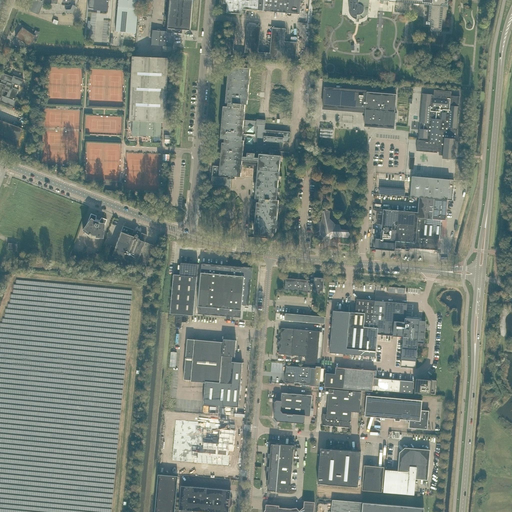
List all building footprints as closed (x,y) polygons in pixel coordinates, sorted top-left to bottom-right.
[(33,0),(34,0),(30,11),(38,14),(40,9),(41,9),(41,8),(41,7),(43,0),(80,0),(80,2),(87,2),(86,0),(33,0)] [(89,0),(88,8),(94,8),(93,10),(107,11),(104,10),(107,8),(108,0),(89,0)] [(118,0),(115,31),(135,33),(138,0),(118,0)] [(191,0),(169,0),(167,28),(166,31),(160,31),(159,31),(152,30),(152,34),(151,41),(151,45),(169,46),(173,47),(174,36),(181,36),(181,30),(189,30),(191,0)] [(220,0),(220,7),(224,7),(223,11),(241,13),(241,9),(264,11),(264,4),(260,4),(260,0),(220,0)] [(299,14),(300,0),(260,0),(260,4),(264,4),(264,11),(299,14)] [(349,0),(349,1),(352,3),(351,3),(350,5),(349,6),(349,8),(349,10),(349,11),(349,13),(350,14),(351,16),(352,17),(354,18),(355,19),(356,19),(356,21),(359,22),(359,19),(360,19),(362,19),(364,18),(365,17),(366,16),(367,14),(368,13),(368,11),(368,10),(368,8),(368,6),(367,5),(367,4),(369,3),(369,0),(382,0),(391,1),(430,4),(428,21),(432,22),(431,30),(441,31),(442,26),(445,27),(447,0),(349,0)] [(260,35),(261,27),(247,25),(247,34),(260,35)] [(33,41),(36,37),(22,27),(19,31),(18,33),(15,37),(29,46),(32,42),(33,43),(33,41)] [(271,40),(284,41),(285,29),(272,28),(271,40)] [(259,44),(260,35),(247,34),(246,42),(259,44)] [(234,49),(234,39),(227,38),(226,48),(234,49)] [(283,59),(284,41),(271,40),(270,53),(270,57),(283,59)] [(295,60),(297,42),(284,41),(283,59),(295,60)] [(258,52),(259,44),(246,42),(245,55),(258,56),(258,52)] [(165,122),(168,58),(131,56),(131,69),(129,120),(133,121),(132,135),(141,135),(142,133),(151,134),(151,136),(160,136),(161,122),(165,122)] [(14,83),(21,85),(23,79),(13,75),(13,77),(2,72),(0,76),(0,79),(1,80),(0,83),(0,82),(0,99),(1,98),(1,97),(0,100),(0,103),(5,105),(5,103),(13,106),(15,100),(14,100),(18,89),(12,87),(14,83)] [(396,119),(397,118),(397,113),(395,112),(396,94),(342,90),(324,88),(323,103),(323,106),(366,109),(365,118),(364,125),(394,127),(394,119),(396,119)] [(451,96),(451,91),(434,90),(434,95),(432,95),(432,94),(422,93),(419,137),(419,142),(417,142),(416,151),(437,152),(438,152),(438,151),(439,152),(439,155),(443,155),(443,158),(453,159),(454,159),(453,159),(455,141),(456,141),(457,128),(459,106),(459,104),(460,96),(451,96)] [(0,141),(14,147),(14,148),(22,128),(0,119),(0,141)] [(322,135),(335,136),(335,127),(322,126),(322,135)] [(273,151),(259,149),(259,160),(258,166),(280,167),(281,155),(288,156),(289,152),(280,151),(276,151),(275,151),(273,151)] [(277,199),(280,167),(258,166),(255,198),(260,199),(260,202),(257,202),(254,234),(272,236),(272,232),(276,232),(278,206),(279,200),(277,199)] [(454,180),(444,179),(412,176),(410,196),(419,197),(448,200),(452,200),(453,191),(454,191),(454,189),(453,189),(454,180)] [(16,185),(14,191),(24,195),(26,189),(16,185)] [(30,190),(26,200),(32,202),(36,192),(30,190)] [(14,191),(12,197),(21,201),(24,195),(14,191)] [(36,192),(32,202),(38,204),(42,195),(36,192)] [(42,195),(38,204),(44,207),(48,197),(42,195)] [(12,197),(9,203),(19,207),(21,201),(12,197)] [(48,197),(44,207),(50,209),(54,199),(48,197)] [(446,220),(448,200),(419,197),(418,212),(418,217),(441,219),(446,220)] [(54,199),(50,209),(56,211),(59,202),(54,199)] [(59,202),(56,211),(62,213),(65,204),(59,202)] [(9,203),(7,209),(17,213),(19,207),(9,203)] [(65,204),(62,213),(68,216),(71,206),(65,204)] [(71,206),(68,216),(73,218),(77,208),(71,206)] [(77,208),(73,218),(80,220),(83,211),(77,208)] [(328,209),(328,208),(327,208),(326,209),(325,210),(324,213),(323,213),(322,221),(321,222),(320,221),(317,222),(316,233),(318,236),(318,235),(320,237),(323,239),(325,236),(326,236),(328,236),(329,236),(331,238),(334,236),(349,237),(350,234),(349,231),(347,231),(347,230),(341,229),(340,229),(341,228),(339,224),(335,224),(330,219),(329,219),(330,211),(328,210),(328,209)] [(7,209),(5,215),(15,218),(17,213),(7,209)] [(396,243),(398,210),(383,209),(381,239),(376,238),(375,249),(385,249),(385,250),(387,250),(388,250),(395,250),(395,248),(396,243)] [(415,248),(418,217),(418,212),(398,210),(396,243),(395,248),(406,249),(406,250),(409,250),(410,250),(410,248),(415,248)] [(91,236),(98,219),(96,219),(96,215),(91,213),(87,223),(86,224),(83,230),(85,231),(84,233),(89,237),(91,234),(92,235),(91,236)] [(5,215),(3,221),(12,224),(15,218),(5,215)] [(103,229),(107,219),(101,217),(99,220),(98,219),(91,236),(92,236),(92,235),(93,235),(92,238),(99,239),(99,237),(102,237),(103,230),(103,231),(103,229)] [(438,250),(441,219),(418,217),(415,248),(431,249),(431,250),(434,250),(438,250)] [(2,221),(0,227),(10,231),(12,225),(12,224),(3,221),(2,221)] [(133,232),(134,230),(123,226),(115,247),(111,245),(110,248),(105,261),(145,266),(154,245),(144,242),(147,235),(141,233),(141,235),(139,234),(139,233),(139,232),(139,231),(138,230),(137,230),(136,230),(135,231),(135,232),(133,232)] [(79,250),(78,252),(72,249),(69,257),(96,260),(98,254),(92,252),(91,253),(85,251),(85,252),(79,250)] [(194,315),(198,264),(181,262),(180,275),(174,274),(170,313),(194,315)] [(252,268),(248,268),(202,264),(198,313),(241,317),(242,304),(246,305),(248,305),(252,268)] [(324,285),(324,278),(314,277),(314,280),(311,280),(305,280),(300,279),(297,279),(289,278),(286,278),(285,282),(285,287),(285,290),(308,292),(310,292),(323,293),(324,288),(325,288),(325,287),(325,286),(325,285),(324,285)] [(376,315),(377,306),(377,305),(375,305),(375,301),(357,299),(355,313),(376,315)] [(385,302),(385,306),(384,320),(404,322),(404,318),(406,318),(407,303),(385,302)] [(404,322),(384,320),(385,306),(377,305),(377,306),(376,315),(376,321),(379,321),(377,334),(404,336),(404,331),(425,332),(426,321),(422,321),(417,320),(417,321),(414,320),(414,319),(406,318),(404,318),(404,322)] [(327,322),(327,315),(287,311),(287,319),(309,321),(308,325),(321,326),(322,322),(327,322)] [(350,312),(333,311),(331,331),(348,333),(350,312)] [(376,351),(377,334),(379,321),(376,321),(376,315),(355,313),(350,312),(348,333),(347,348),(376,351)] [(189,316),(178,315),(176,327),(182,327),(183,321),(189,322),(189,316)] [(320,331),(307,330),(281,328),(280,339),(281,339),(280,341),(278,342),(278,345),(279,345),(280,346),(279,354),(306,356),(306,363),(317,364),(320,331)] [(347,348),(348,333),(331,331),(329,353),(346,354),(347,348)] [(424,343),(425,332),(404,331),(404,336),(401,367),(415,368),(417,343),(424,343)] [(185,368),(184,379),(191,380),(191,381),(206,382),(205,382),(204,404),(239,407),(242,362),(232,361),(232,357),(232,356),(235,357),(236,340),(224,339),(223,342),(209,340),(209,341),(195,339),(193,339),(189,339),(188,339),(185,368)] [(376,351),(347,348),(346,354),(375,357),(376,351)] [(316,368),(287,365),(286,370),(286,371),(285,372),(285,373),(285,374),(285,375),(284,376),(284,378),(284,379),(285,380),(285,381),(285,382),(294,383),(295,382),(303,383),(303,385),(320,386),(321,366),(316,366),(316,368)] [(344,389),(345,369),(336,369),(335,375),(326,374),(325,387),(344,389)] [(373,390),(374,378),(374,371),(345,369),(344,389),(372,391),(373,390)] [(392,391),(393,380),(374,378),(373,390),(392,391)] [(436,380),(416,378),(415,392),(435,393),(436,380)] [(413,382),(393,380),(392,391),(413,393),(414,381),(413,381),(413,382)] [(360,412),(361,392),(329,389),(327,414),(323,413),(322,425),(330,425),(330,427),(330,428),(331,428),(332,428),(332,427),(332,426),(350,427),(352,411),(360,412)] [(310,416),(312,395),(282,393),(281,401),(277,400),(275,402),(274,417),(277,421),(293,422),(296,422),(303,423),(305,422),(305,415),(310,416)] [(422,400),(372,396),(367,395),(365,416),(410,420),(410,425),(412,425),(412,427),(427,429),(429,411),(421,410),(422,400)] [(176,419),(172,460),(229,465),(230,454),(229,454),(229,450),(234,450),(236,430),(219,428),(219,423),(201,422),(201,423),(199,422),(199,421),(176,419)] [(270,457),(270,463),(292,465),(293,449),(295,449),(295,446),(294,446),(294,445),(275,444),(275,443),(272,442),(272,444),(271,443),(270,454),(269,454),(269,457),(270,457)] [(428,480),(430,450),(405,447),(400,452),(398,471),(385,470),(384,492),(414,495),(416,479),(428,480)] [(361,451),(349,450),(331,449),(330,454),(320,453),(318,483),(358,487),(361,451)] [(269,470),(291,472),(292,465),(270,463),(269,467),(268,467),(268,470),(269,470)] [(384,467),(369,465),(364,465),(362,490),(382,492),(384,467)] [(268,483),(267,490),(268,490),(268,491),(271,491),(271,490),(290,492),(291,472),(269,470),(268,480),(267,480),(267,483),(268,483)] [(179,509),(175,509),(178,476),(158,474),(155,511),(228,511),(229,508),(230,496),(231,490),(181,486),(181,494),(182,494),(182,496),(180,496),(179,509)] [(361,501),(332,499),(330,511),(361,511),(362,502),(361,501)] [(310,511),(314,511),(315,502),(304,501),(304,507),(308,511),(310,511)] [(423,511),(424,508),(362,502),(361,511),(423,511)]
